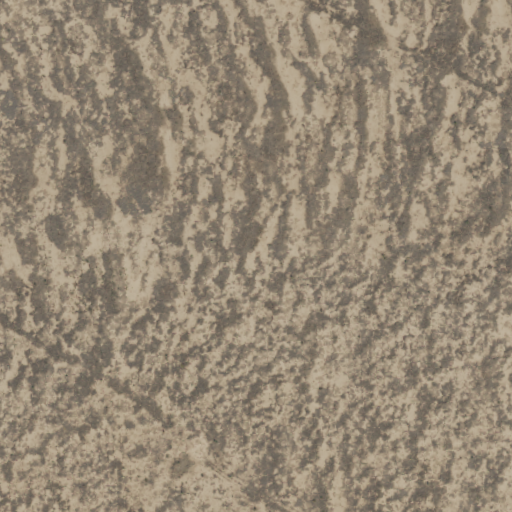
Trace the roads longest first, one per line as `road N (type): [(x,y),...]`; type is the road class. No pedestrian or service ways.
road 1 (track): [(328,511),(0,323)]
road 2 (track): [(296,0),(511,125)]
